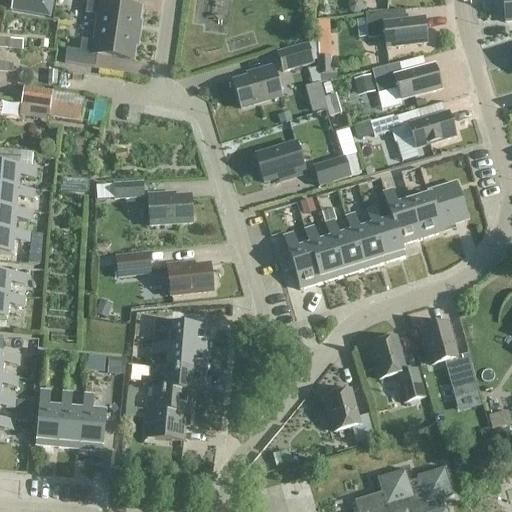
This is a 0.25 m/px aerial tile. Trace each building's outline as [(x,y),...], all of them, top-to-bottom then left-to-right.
[(18,13),(50,19),(53,0),(40,0),(39,6),(20,2),(18,13)] [(137,36),(141,10),(104,5),(104,0),(73,0),(74,1),(87,3),(85,15),(97,16),(95,30),(137,36)] [(511,0),(502,0),(505,24),(511,23),(511,0)] [(352,2),(348,6),(349,12),(353,16),(359,15),(363,10),(362,5),(358,1),(352,2)] [(365,21),(356,22),(358,40),(367,39),(367,40),(384,38),(385,50),(427,45),(424,21),(405,23),(393,25),(391,13),(365,16),(365,21)] [(133,62),(137,36),(95,30),(93,43),(81,41),(79,52),(66,50),(64,64),(94,69),(96,56),(133,62)] [(0,49),(22,51),(23,41),(0,39),(0,49)] [(313,65),(308,46),(277,55),(282,74),(313,65)] [(316,59),(317,76),(331,76),(330,58),(317,59),(316,59)] [(0,63),(0,73),(7,74),(8,64),(0,63)] [(399,65),(372,72),(375,84),(377,94),(382,111),(400,106),(399,102),(400,102),(441,91),(435,68),(402,77),(399,65)] [(233,83),(241,110),(281,99),(273,68),(257,73),(258,76),(233,83)] [(48,72),(48,86),(57,87),(57,73),(48,72)] [(370,77),(353,81),(358,98),(374,93),(370,77)] [(322,86),(325,96),(332,94),(329,84),(322,86)] [(49,113),(51,102),(52,92),(24,88),(21,108),(49,113)] [(323,99),(329,119),(341,115),(335,96),(323,99)] [(51,102),(49,113),(48,119),(80,124),(82,107),(51,102)] [(289,113),(277,117),(280,126),(292,122),(289,113)] [(393,118),(369,125),(374,139),(391,134),(395,145),(396,145),(402,164),(418,159),(415,151),(455,139),(448,116),(416,126),(412,114),(393,120),(393,118)] [(343,160),(312,170),(319,189),(361,175),(355,156),(356,156),(348,131),(335,135),(343,160)] [(305,176),(296,145),(255,158),(264,184),(289,177),(290,180),(305,176)] [(0,164),(26,166),(27,153),(0,150),(0,164)] [(34,180),(35,171),(0,167),(0,189),(17,191),(18,179),(34,180)] [(144,199),(143,185),(113,187),(114,201),(144,199)] [(420,242),(442,235),(441,230),(468,222),(456,185),(428,193),(429,198),(408,204),(420,242)] [(33,192),(17,191),(0,189),(0,211),(16,212),(17,200),(33,202),(33,192)] [(420,242),(408,204),(397,208),(392,192),(383,195),(391,222),(400,248),(401,248),(420,242)] [(190,198),(164,199),(164,196),(148,197),(150,228),(192,226),(190,198)] [(299,204),(302,213),(314,209),(311,200),(299,204)] [(325,226),(336,222),(332,210),(321,214),(325,226)] [(400,248),(391,222),(380,226),(375,210),(366,213),(371,229),(383,266),(404,259),(401,248),(400,248)] [(32,214),(16,212),(0,211),(0,232),(14,234),(15,222),(31,223),(32,214)] [(383,266),(371,229),(359,232),(354,217),(346,220),(350,235),(362,272),(383,266)] [(362,272),(350,235),(339,239),(334,223),(325,226),(330,241),(341,279),(362,272)] [(341,279),(330,241),(318,245),(313,230),(304,233),(309,248),(321,285),(341,279)] [(30,235),(14,234),(0,232),(0,255),(12,257),(13,244),(29,245),(30,235)] [(321,285),(309,248),(297,252),(293,236),(284,239),(289,255),(293,270),(300,292),(321,285)] [(277,258),(282,274),(293,270),(289,255),(277,258)] [(150,276),(147,256),(116,259),(118,279),(150,276)] [(183,269),(183,266),(167,267),(170,299),(212,294),(209,266),(183,269)] [(25,287),(26,278),(0,275),(0,297),(8,298),(9,286),(25,287)] [(24,300),(8,298),(0,297),(0,320),(6,321),(7,308),(23,309),(24,300)] [(94,315),(106,319),(111,308),(98,304),(94,315)] [(202,329),(204,315),(172,313),(170,326),(155,325),(154,336),(170,337),(169,349),(208,353),(210,330),(202,329)] [(448,325),(422,332),(432,367),(444,364),(455,400),(477,394),(467,357),(457,359),(448,325)] [(417,371),(405,374),(396,339),(370,346),(380,381),(396,377),(404,405),(425,399),(417,371)] [(2,357),(3,341),(0,340),(0,378),(1,378),(2,366),(18,368),(19,358),(2,357)] [(208,353),(169,349),(153,348),(152,357),(168,358),(167,371),(206,374),(208,353)] [(112,376),(120,376),(121,363),(113,363),(112,376)] [(206,374),(167,371),(151,369),(150,379),(166,380),(165,392),(192,394),(204,395),(206,374)] [(130,370),(129,381),(137,382),(138,370),(130,370)] [(17,380),(1,378),(0,378),(0,390),(0,388),(16,389),(17,380)] [(192,394),(165,392),(153,391),(151,413),(147,412),(144,440),(183,444),(186,415),(190,416),(192,394)] [(369,416),(357,419),(350,392),(325,399),(334,434),(351,429),(356,445),(375,439),(369,416)] [(61,410),(49,409),(50,393),(41,393),(36,448),(57,450),(61,410)] [(79,451),(82,412),(70,411),(72,395),(62,395),(61,410),(57,450),(79,451)] [(102,453),(105,414),(92,413),(93,397),(84,396),(82,412),(79,451),(102,453)] [(15,401),(0,399),(0,409),(14,411),(15,401)] [(13,423),(0,421),(0,431),(12,432),(13,423)] [(284,452),(272,456),(276,468),(287,465),(284,452)] [(448,511),(447,509),(444,510),(441,502),(454,498),(445,470),(416,479),(417,482),(409,484),(405,471),(377,480),(381,495),(354,503),(356,511),(448,511)]
